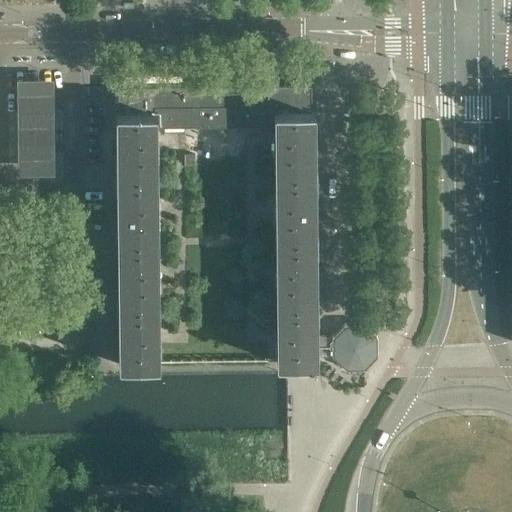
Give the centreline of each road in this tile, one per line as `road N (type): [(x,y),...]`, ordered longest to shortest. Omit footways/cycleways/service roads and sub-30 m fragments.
road 1 (secondary): [(447,33),(448,302),(394,417)]
road 2 (unclassified): [(0,311),(74,310),(74,34)]
road 3 (secondary): [(511,376),(482,282),(482,33)]
road 4 (unknown): [(326,33),(331,317)]
road 5 (tertiary): [(447,33),(180,33)]
road 6 (secondary): [(511,405),(448,399),(394,417)]
